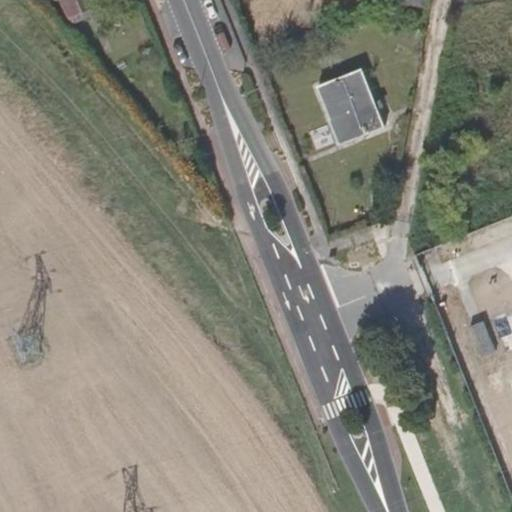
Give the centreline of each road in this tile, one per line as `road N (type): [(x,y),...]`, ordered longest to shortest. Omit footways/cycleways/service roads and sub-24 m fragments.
road 1 (track): [(366,511),(0,3)]
road 2 (tertiary): [(312,319),(184,0)]
road 3 (tertiary): [(389,511),(312,319)]
